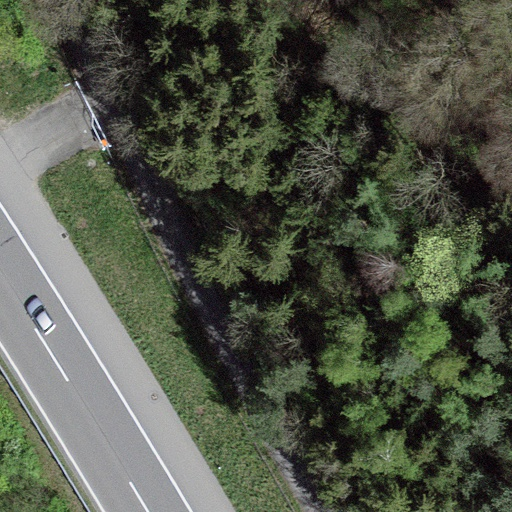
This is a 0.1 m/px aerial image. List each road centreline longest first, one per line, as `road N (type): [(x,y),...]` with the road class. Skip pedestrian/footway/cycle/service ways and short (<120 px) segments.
road 1 (track): [(318,511),(64,0)]
road 2 (motorway): [(147,511),(0,273)]
